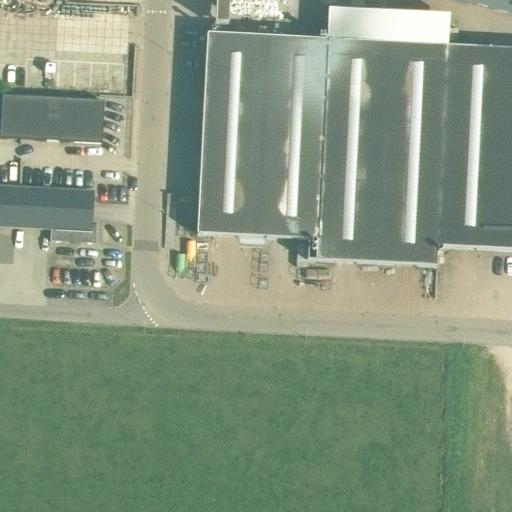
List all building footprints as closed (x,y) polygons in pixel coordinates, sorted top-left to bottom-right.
[(324,0),(323,29),(446,32),(447,1),(418,0),(324,0)] [(511,0),(457,0),(511,15),(511,0)] [(239,3),(239,18),(256,18),(256,3),(239,3)] [(226,28),(227,7),(214,6),(213,27),(226,28)] [(443,88),(325,82),(327,42),(206,36),(196,237),(315,243),(314,263),(435,269),(435,249),(511,253),(511,52),(445,49),(443,88)] [(102,147),(105,105),(3,98),(0,140),(102,147)] [(95,245),(96,223),(90,223),(92,194),(0,188),(0,227),(50,231),(49,242),(95,245)]
